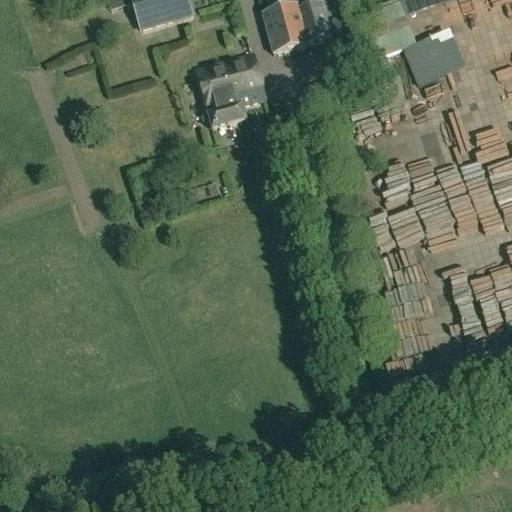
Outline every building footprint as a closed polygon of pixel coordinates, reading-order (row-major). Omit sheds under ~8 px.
[(194,20),(187,0),(129,0),(141,36),(194,20)] [(323,6),(302,12),(301,7),(264,17),(275,58),(333,43),(323,6)] [(431,46),(404,58),(417,90),(444,79),(431,46)] [(461,46),(449,50),(458,74),(470,70),(461,46)] [(256,58),(199,71),(214,132),(248,124),(244,109),(267,104),(256,58)] [(381,102),(371,72),(360,75),(370,105),(381,102)] [(354,76),(340,79),(347,107),(361,103),(354,76)] [(411,104),(410,116),(423,117),(424,104),(411,104)] [(451,191),(469,187),(465,170),(447,174),(451,191)] [(418,178),(419,193),(445,192),(444,176),(418,178)] [(415,191),(395,199),(400,212),(420,203),(415,191)] [(427,220),(452,219),(451,200),(426,201),(427,220)] [(477,282),(496,278),(493,265),(474,270),(477,282)] [(457,298),(478,290),(469,268),(448,276),(457,298)]
